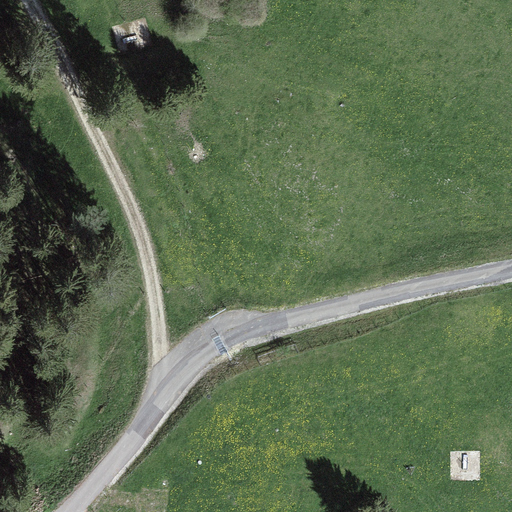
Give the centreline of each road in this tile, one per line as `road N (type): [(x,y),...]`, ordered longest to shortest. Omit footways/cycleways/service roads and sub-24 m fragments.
road 1 (unclassified): [(72,511),(163,392),(217,341),(511,270)]
road 2 (track): [(163,392),(161,326),(130,209),(20,0)]
